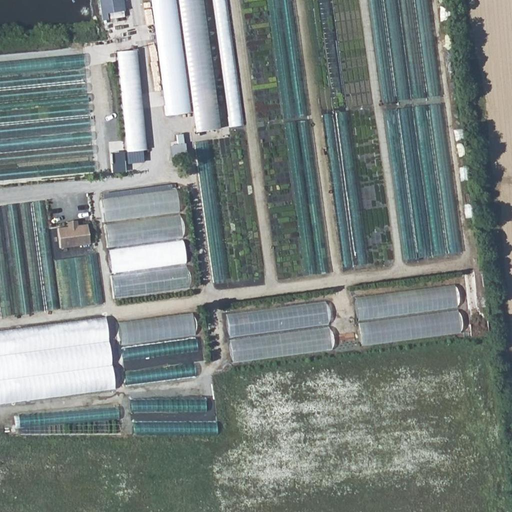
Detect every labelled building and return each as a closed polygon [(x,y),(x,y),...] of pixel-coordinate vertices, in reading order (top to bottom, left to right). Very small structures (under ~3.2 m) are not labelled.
[(99,0),(101,17),(125,15),(124,0),(99,0)] [(173,0),(150,0),(167,115),(189,112),(173,0)] [(176,0),(195,132),(219,128),(200,0),(176,0)] [(212,0),(230,127),(244,125),(225,0),(212,0)] [(384,83),(385,99),(434,97),(433,64),(424,65),(422,0),(384,0),(385,14),(377,14),(379,84),(384,83)] [(146,160),(139,49),(119,50),(126,162),(146,160)] [(105,224),(180,215),(176,189),(102,198),(105,224)] [(108,249),(183,240),(180,215),(105,224),(108,249)] [(76,226),(66,227),(58,228),(60,248),(88,245),(86,225),(76,226)] [(2,313),(103,304),(100,278),(90,279),(87,255),(57,258),(59,271),(53,271),(49,235),(38,236),(39,245),(22,247),(22,242),(12,243),(17,294),(1,295),(2,313)] [(111,275),(186,266),(183,240),(108,249),(111,275)] [(111,275),(114,297),(189,288),(186,266),(111,275)] [(456,285),(356,295),(361,342),(461,332),(459,308),(458,308),(456,285)] [(331,303),(301,302),(300,328),(299,349),(330,350),(331,303)] [(121,340),(195,336),(194,314),(120,319),(121,340)] [(104,318),(0,330),(0,353),(107,341),(104,318)] [(192,340),(123,345),(124,360),(193,355),(192,340)] [(0,378),(110,365),(107,341),(0,353),(0,378)] [(127,380),(190,371),(188,356),(125,365),(127,380)] [(110,365),(0,378),(0,403),(113,389),(110,365)] [(207,420),(204,390),(130,397),(133,427),(207,420)]
